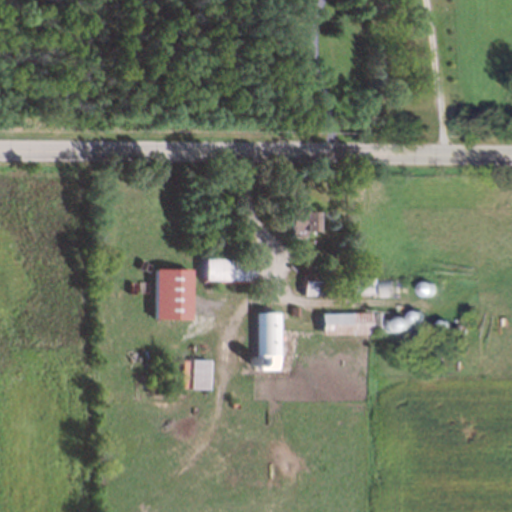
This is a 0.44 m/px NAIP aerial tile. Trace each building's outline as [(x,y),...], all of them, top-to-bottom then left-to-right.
[(311,230),(301,230),(301,227),(286,227),(287,208),(311,208),(311,230)] [(206,258),(205,284),(257,285),(257,261),(206,258)] [(157,270),(157,319),(193,320),(193,271),(157,270)] [(389,296),(370,295),(370,292),(346,291),(347,276),(369,277),(368,283),(390,283),(389,296)] [(426,279),(429,280),(432,283),(433,288),(431,291),(428,294),(423,294),(419,291),(418,286),(420,281),(423,279),(426,279)] [(307,281),(306,298),(332,298),(332,281),(307,281)] [(296,316),(288,315),(288,306),(297,306),(296,316)] [(414,307),(417,308),(420,311),(421,314),(419,318),(415,321),(412,320),(409,318),(407,314),(408,312),(410,309),(414,307)] [(258,314),(282,314),(281,372),(261,372),(262,356),(257,356),(258,314)] [(323,315),(323,336),(374,336),(373,331),(383,330),(383,314),(323,315)] [(401,314),(405,315),(408,318),(409,321),(407,326),(403,328),(398,328),(395,326),(393,321),(395,316),(399,314),(401,314)] [(467,315),(470,316),(471,318),(472,321),(471,323),(469,324),(466,324),(464,323),(463,320),(465,316),(467,315)] [(442,316),(445,317),(446,319),(447,321),(446,325),(443,326),(440,326),(437,324),(437,321),(438,317),(442,316)] [(459,320),(462,321),(463,323),(464,325),(463,329),(460,330),(457,330),(455,328),(454,325),(456,322),(459,320)] [(251,363),(249,362),(247,361),(247,358),(248,356),(250,354),(253,354),(255,356),(256,359),(254,362),(251,363)] [(193,361),(193,391),(211,392),(212,362),(193,361)]
